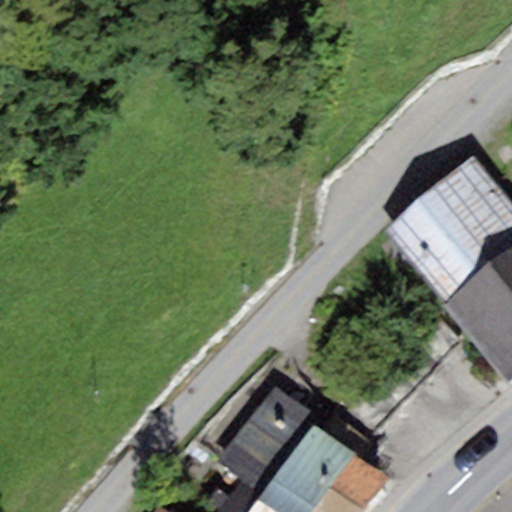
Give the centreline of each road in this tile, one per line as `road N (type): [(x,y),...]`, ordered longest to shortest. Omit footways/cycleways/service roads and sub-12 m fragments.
road 1 (residential): [(511,86),(110,511)]
road 2 (secondary): [(511,428),(422,511)]
